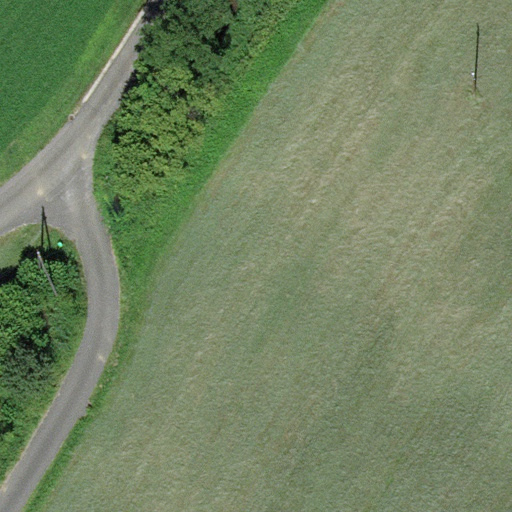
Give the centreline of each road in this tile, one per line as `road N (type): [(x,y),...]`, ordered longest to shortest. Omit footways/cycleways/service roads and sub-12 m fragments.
road 1 (track): [(0,511),(86,341),(99,271),(56,172)]
road 2 (unclassified): [(56,172),(169,0)]
